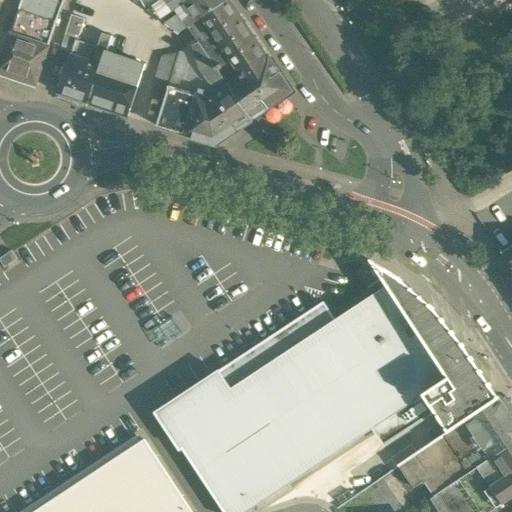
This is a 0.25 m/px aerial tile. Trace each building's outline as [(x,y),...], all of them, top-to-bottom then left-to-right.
[(22,0),(12,33),(49,46),(64,0),(22,0)] [(134,0),(140,1),(147,10),(162,0),(134,0)] [(183,0),(162,0),(147,10),(165,23),(189,7),(183,0)] [(199,0),(189,7),(198,22),(203,18),(229,0),(199,0)] [(229,0),(203,18),(214,34),(232,61),(236,58),(246,74),(269,59),(229,0)] [(189,7),(165,23),(180,33),(198,22),(189,7)] [(61,51),(71,54),(83,19),(72,16),(61,51)] [(49,46),(12,33),(0,67),(0,72),(36,85),(49,46)] [(147,65),(107,52),(112,37),(102,34),(98,47),(77,40),(68,66),(66,65),(62,76),(64,77),(59,93),(129,117),(147,65)] [(232,61),(214,34),(201,44),(212,61),(230,85),(246,74),(236,58),(232,61)] [(201,44),(200,42),(194,46),(201,69),(212,61),(201,44)] [(181,51),(164,53),(155,82),(170,89),(170,88),(172,88),(181,51)] [(246,74),(230,85),(253,118),(287,95),(288,87),(269,59),(246,74)] [(230,85),(212,61),(201,69),(210,82),(215,84),(221,92),(230,85)] [(170,89),(155,82),(151,94),(166,99),(170,89)] [(221,92),(209,100),(203,98),(197,97),(186,134),(216,142),(253,118),(230,85),(221,92)] [(172,88),(170,88),(170,89),(166,99),(158,125),(186,134),(197,97),(189,95),(172,88)] [(205,91),(191,88),(189,95),(197,97),(203,98),(205,91)] [(511,168),(508,162),(495,170),(500,179),(511,171),(511,168)] [(511,245),(502,252),(511,266),(511,245)] [(0,260),(4,268),(17,259),(12,251),(0,258),(0,260)] [(449,379),(424,395),(435,412),(449,433),(465,423),(500,398),(481,371),(442,318),(405,284),(376,265),(389,288),(449,379)] [(324,304),(158,413),(223,511),(247,511),(396,414),(407,430),(435,412),(424,395),(449,379),(389,288),(337,322),(324,304)] [(511,416),(500,398),(465,423),(484,450),(490,458),(511,443),(511,416)] [(449,433),(445,436),(464,464),(468,461),(484,450),(465,423),(449,433)] [(445,436),(416,456),(431,479),(424,483),(433,497),(473,469),(468,461),(464,464),(445,436)] [(191,511),(144,441),(36,511),(191,511)] [(494,474),(487,463),(511,446),(511,443),(490,458),(473,469),(433,497),(430,499),(438,511),(492,511),(511,499),(511,490),(499,471),(494,474)] [(511,446),(487,463),(494,474),(499,471),(511,490),(511,446)] [(484,450),(468,461),(473,469),(490,458),(484,450)] [(416,456),(399,468),(413,490),(424,483),(431,479),(416,456)]
